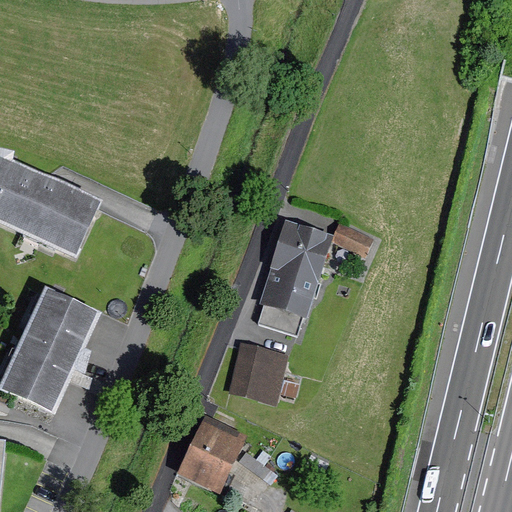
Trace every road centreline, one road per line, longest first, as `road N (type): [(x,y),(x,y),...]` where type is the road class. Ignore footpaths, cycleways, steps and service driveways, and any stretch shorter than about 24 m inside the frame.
road 1 (residential): [(151,511),(355,0)]
road 2 (residential): [(65,511),(132,364),(236,64),(238,0)]
road 3 (motorway): [(511,203),(437,511)]
